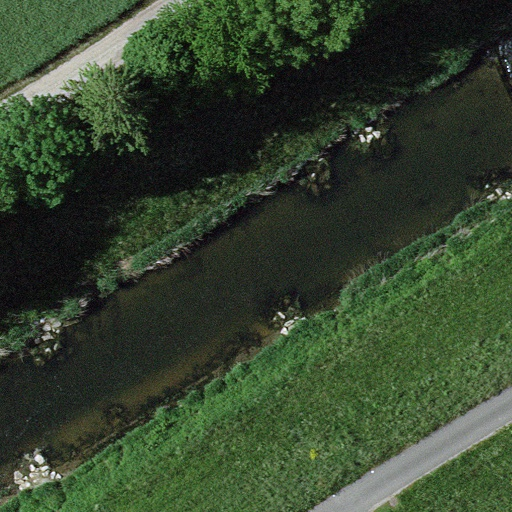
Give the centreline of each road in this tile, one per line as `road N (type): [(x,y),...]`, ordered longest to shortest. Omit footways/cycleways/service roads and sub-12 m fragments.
road 1 (track): [(0,125),(196,0)]
road 2 (track): [(333,511),(511,401)]
